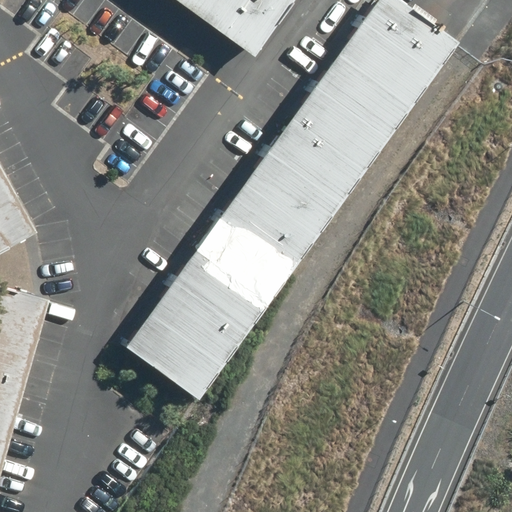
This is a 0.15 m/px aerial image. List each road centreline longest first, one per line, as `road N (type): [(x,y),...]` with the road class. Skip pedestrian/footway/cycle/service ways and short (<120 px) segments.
road 1 (track): [(194,511),(264,354),(478,55)]
road 2 (motorway): [(416,511),(511,307)]
